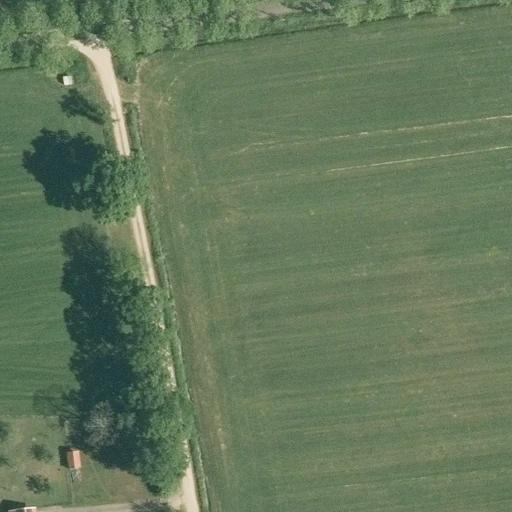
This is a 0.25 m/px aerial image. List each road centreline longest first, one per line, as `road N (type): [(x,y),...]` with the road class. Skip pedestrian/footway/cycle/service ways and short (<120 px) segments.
road 1 (track): [(195,511),(98,33)]
road 2 (unclassified): [(0,47),(342,0)]
